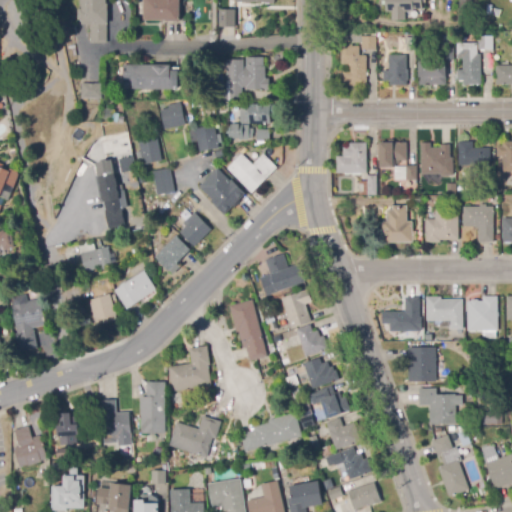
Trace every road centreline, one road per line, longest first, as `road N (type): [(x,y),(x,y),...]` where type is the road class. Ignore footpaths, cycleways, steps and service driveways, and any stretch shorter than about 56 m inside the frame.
road 1 (tertiary): [(310,0),(315,199),(422,511)]
road 2 (residential): [(0,20),(55,70),(66,94),(41,242),(69,375)]
road 3 (residential): [(0,397),(121,358),(188,304),(260,225),(291,202),(315,199)]
road 4 (residential): [(310,38),(91,52)]
road 5 (residential): [(312,115),(511,115)]
road 6 (residential): [(335,272),(511,269)]
